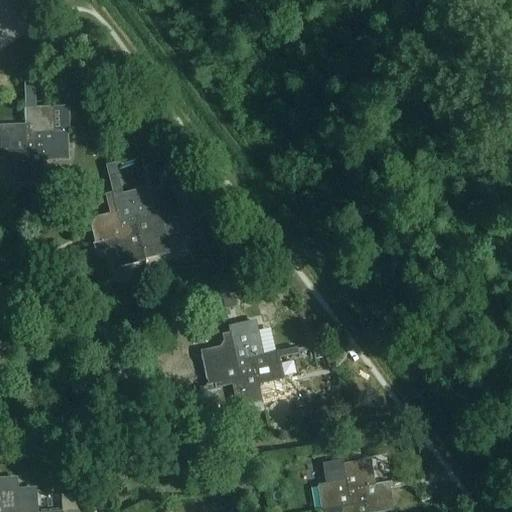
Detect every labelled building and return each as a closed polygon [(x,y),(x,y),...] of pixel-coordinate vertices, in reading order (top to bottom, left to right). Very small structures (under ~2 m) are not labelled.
[(51,110),(25,111),(25,128),(26,144),(34,144),(33,135),(52,134),(51,110)] [(25,128),(0,128),(0,152),(0,153),(34,152),(34,144),(26,144),(25,128)] [(52,134),(33,135),(34,144),(42,144),(42,161),(67,160),(66,137),(68,137),(68,134),(52,134)] [(34,152),(0,153),(0,159),(10,159),(11,183),(43,182),(42,161),(42,144),(34,144),(34,152)] [(138,192),(113,198),(117,215),(120,230),(128,228),(126,220),(145,216),(138,192)] [(110,216),(91,221),(97,245),(111,242),(115,241),(130,237),(128,228),(120,230),(117,215),(113,198),(112,196),(107,198),(111,216),(110,216)] [(44,198),(33,199),(33,211),(44,211),(44,198)] [(180,207),(172,209),(174,218),(182,216),(180,207)] [(145,216),(126,220),(128,228),(136,227),(140,245),(164,239),(158,213),(145,216)] [(130,237),(115,241),(121,266),(144,260),(140,245),(136,227),(128,228),(130,237)] [(111,242),(95,246),(96,251),(112,247),(111,242)] [(234,297),(222,299),(225,310),(237,308),(234,297)] [(256,324),(229,330),(230,333),(233,345),(233,347),(235,355),(239,371),(246,369),(245,362),(262,358),(256,324)] [(230,333),(223,334),(226,347),(233,345),(230,333)] [(233,347),(207,353),(214,384),(215,384),(232,380),(248,377),(246,369),(239,371),(235,355),(233,347)] [(294,350),(281,353),(282,359),(299,355),(298,349),(294,350)] [(262,358),(245,362),(246,369),(254,367),(258,385),(282,380),(276,354),(262,358)] [(248,377),(232,380),(234,386),(238,407),(262,401),(258,385),(254,367),(246,369),(248,377)] [(215,385),(200,389),(201,394),(216,390),(232,387),(234,386),(232,380),(215,384),(215,385)] [(273,398),(299,394),(297,386),(271,390),(273,398)] [(261,410),(262,421),(277,419),(276,408),(261,410)] [(341,447),(335,448),(337,458),(338,464),(344,463),(341,447)] [(346,465),(343,466),(346,483),(349,499),(358,498),(356,489),(373,486),(370,463),(346,467),(346,465)] [(328,487),(320,488),(324,511),(343,509),(359,506),(358,498),(349,499),(346,483),(343,466),(343,465),(338,465),(325,468),(328,487)] [(17,480),(0,481),(0,511),(37,511),(36,498),(18,500),(18,490),(17,480)] [(373,486),(356,489),(358,498),(365,496),(368,511),(381,511),(392,510),(388,484),(373,486)] [(359,506),(343,509),(343,511),(368,511),(365,496),(358,498),(359,506)] [(85,511),(85,499),(63,501),(63,511),(85,511)]
